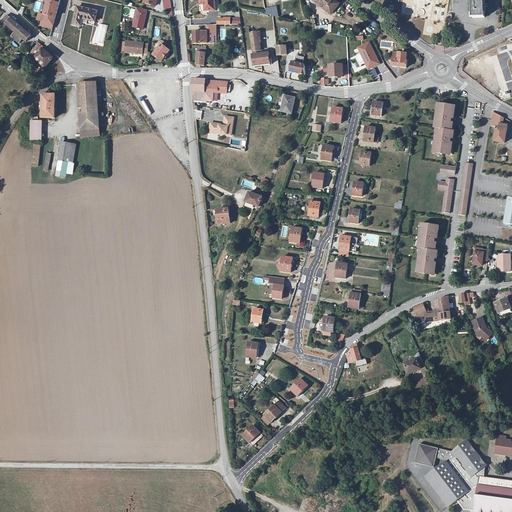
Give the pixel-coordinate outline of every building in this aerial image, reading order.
[(48,0),(41,26),(53,29),(60,0),(48,0)] [(215,10),(214,0),(200,0),(200,1),(201,2),(202,2),(203,2),(204,2),(205,11),(215,10)] [(315,0),(315,1),(331,14),(339,5),(333,0),(315,0)] [(471,0),(473,18),(485,17),(484,0),(471,0)] [(98,12),(79,7),(78,12),(76,12),(73,24),(81,26),(82,23),(83,19),(95,22),(98,12)] [(265,9),(266,14),(273,16),(279,17),(277,7),(265,9)] [(147,10),(137,8),(136,11),(134,19),(132,27),(143,29),(147,10)] [(2,21),(6,25),(11,19),(7,15),(2,21)] [(31,36),(11,19),(6,25),(16,33),(12,37),(20,44),(23,40),(26,42),(31,36)] [(194,32),(194,44),(215,44),(221,44),(221,32),(194,32)] [(250,34),(253,52),(261,51),(259,39),(261,39),(260,33),(250,34)] [(31,58),(32,57),(40,46),(41,45),(37,41),(36,43),(37,45),(29,56),(30,57),(31,58)] [(393,49),(393,42),(380,41),(380,48),(393,49)] [(143,44),(127,42),(126,53),(142,54),(143,53),(148,54),(148,45),(143,45),(143,44)] [(359,48),(369,69),(380,64),(369,43),(359,48)] [(162,44),(153,55),(162,62),(170,51),(162,44)] [(54,59),(40,46),(32,57),(45,68),(54,59)] [(276,47),(277,56),(287,55),(286,46),(276,47)] [(198,47),(196,66),(196,69),(201,68),(201,66),(205,66),(205,64),(206,65),(207,62),(205,62),(206,48),(198,47)] [(253,54),(255,67),(271,65),(269,50),(265,51),(265,54),(257,55),(257,53),(253,54)] [(406,58),(407,54),(394,53),(392,66),(406,68),(407,59),(406,58)] [(293,63),(290,72),(306,75),(305,66),(303,65),(305,58),(297,56),(295,63),(293,63)] [(330,66),(330,67),(324,68),(324,71),(330,71),(331,78),(343,77),(343,65),(330,66)] [(212,81),(212,82),(210,82),(208,81),(193,79),(193,92),(194,91),(194,100),(213,101),(213,93),(227,93),(227,82),(212,81)] [(97,83),(82,84),(83,114),(80,114),(81,131),(99,129),(98,106),(97,93),(97,83)] [(43,95),(42,118),(55,118),(55,96),(43,95)] [(295,99),(286,97),(286,95),(283,95),(281,103),(280,103),(279,105),(283,106),(282,112),(292,114),(295,99)] [(374,102),(372,115),(381,117),(383,103),(374,102)] [(453,105),(441,104),(440,112),(438,112),(436,131),(438,132),(438,135),(436,134),(434,150),(435,150),(434,155),(449,157),(449,152),(451,152),(451,146),(454,146),(454,139),(453,139),(454,131),(452,131),(453,124),(456,124),(457,117),(454,117),(454,110),(453,110),(453,105)] [(333,108),(331,123),(341,124),(343,109),(333,108)] [(499,128),(500,124),(503,125),(504,118),(493,112),(490,126),(496,128),(497,127),(499,128)] [(231,136),(233,118),(225,117),(224,125),(211,124),(210,131),(219,132),(218,134),(231,136)] [(38,121),(31,121),(31,140),(39,140),(40,121),(38,121)] [(496,128),(494,141),(505,143),(508,126),(503,125),(500,124),(499,128),(497,127),(496,128)] [(366,127),(363,142),(374,143),(376,128),(366,127)] [(99,129),(81,131),(81,138),(100,136),(99,129)] [(68,163),(73,164),(76,145),(62,143),(59,161),(60,161),(68,163)] [(35,145),(32,166),(38,167),(41,146),(35,145)] [(324,146),(322,160),(332,162),(334,147),(324,146)] [(362,152),(360,166),(370,167),(371,153),(362,152)] [(68,163),(60,161),(57,177),(66,178),(67,173),(68,163)] [(472,165),(463,163),(457,215),(465,216),(472,165)] [(454,167),(438,165),(437,173),(453,175),(454,167)] [(315,173),(313,188),(323,189),(325,174),(315,173)] [(452,180),(443,179),(443,182),(436,181),(436,189),(443,190),(440,213),(448,214),(452,180)] [(355,182),(353,196),(362,197),(364,183),(355,182)] [(247,183),(244,191),(249,193),(243,209),(249,212),(252,205),(256,206),(259,207),(262,198),(264,189),(247,183)] [(311,202),(310,206),(307,205),(306,212),(309,212),(309,216),(319,218),(321,203),(311,202)] [(216,211),(217,215),(218,225),(230,224),(229,209),(216,211)] [(359,219),(360,212),(360,211),(351,209),(349,223),(359,224),(359,219)] [(436,227),(423,225),(422,233),(420,233),(418,249),(420,250),(419,253),(418,253),(415,271),(417,271),(416,276),(430,278),(430,272),(432,272),(433,266),(436,266),(437,260),(435,259),(436,252),(434,251),(435,245),(438,245),(439,238),(436,237),(437,232),(436,232),(436,227)] [(292,228),(290,242),(300,244),(302,229),(292,228)] [(349,252),(351,242),(352,238),(341,236),(339,251),(349,252)] [(488,258),(489,251),(475,249),(473,264),(482,266),(483,258),(488,258)] [(511,253),(500,253),(500,265),(498,265),(498,269),(511,269),(511,253)] [(283,257),(281,272),(291,273),(293,258),(283,257)] [(338,263),(336,278),(346,279),(348,265),(338,263)] [(271,279),(270,286),(274,287),(273,294),(273,298),(282,299),(285,278),(266,276),(265,278),(271,279)] [(386,290),(390,291),(391,283),(383,282),(382,290),(386,290)] [(360,295),(352,293),(351,293),(349,308),(359,309),(361,295),(360,295)] [(441,299),(439,300),(441,313),(450,312),(448,297),(441,299)] [(494,304),(500,317),(511,311),(511,310),(507,299),(494,304)] [(451,319),(450,312),(441,313),(439,300),(433,302),(434,312),(428,313),(428,310),(425,310),(423,304),(414,308),(417,314),(420,312),(422,316),(426,315),(427,323),(436,322),(436,321),(440,321),(451,319)] [(262,324),(262,319),(263,310),(254,309),(252,323),(262,324)] [(324,332),(332,333),(333,333),(335,318),(325,317),(323,331),(324,332)] [(488,336),(490,337),(493,333),(489,330),(489,331),(486,328),(483,318),(472,322),(477,336),(480,335),(485,339),(488,336)] [(257,358),(258,348),(259,344),(249,342),(247,357),(257,358)] [(362,360),(357,344),(351,347),(352,349),(351,350),(347,355),(349,364),(362,360)] [(421,369),(422,372),(427,370),(419,353),(418,354),(417,355),(417,356),(416,357),(416,358),(416,359),(417,359),(404,365),(409,375),(421,369)] [(290,390),(298,397),(308,386),(300,379),(290,390)] [(279,401),(264,415),(265,416),(271,422),(271,423),(286,409),(279,401)] [(262,419),(268,425),(271,422),(265,416),(262,419)] [(243,436),(250,443),(254,439),(257,442),(263,436),(260,433),(253,426),(243,436)] [(495,454),(509,456),(510,453),(511,453),(511,442),(505,442),(506,434),(498,433),(495,454)] [(452,452),(428,446),(420,444),(415,463),(430,467),(434,468),(436,458),(445,460),(446,461),(425,477),(449,508),(457,501),(464,510),(474,511),(473,511),(511,511),(511,480),(484,477),(484,476),(480,471),(485,467),(487,466),(467,440),(452,452)]
